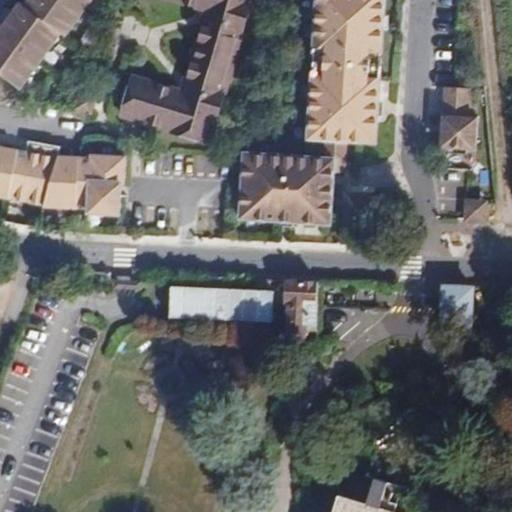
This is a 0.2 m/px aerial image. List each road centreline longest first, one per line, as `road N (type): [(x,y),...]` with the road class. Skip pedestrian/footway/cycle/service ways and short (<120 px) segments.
road 1 (residential): [(425,267),(31,249)]
road 2 (track): [(504,273),(479,0)]
road 3 (residential): [(425,267),(425,202),(412,163),(424,0)]
